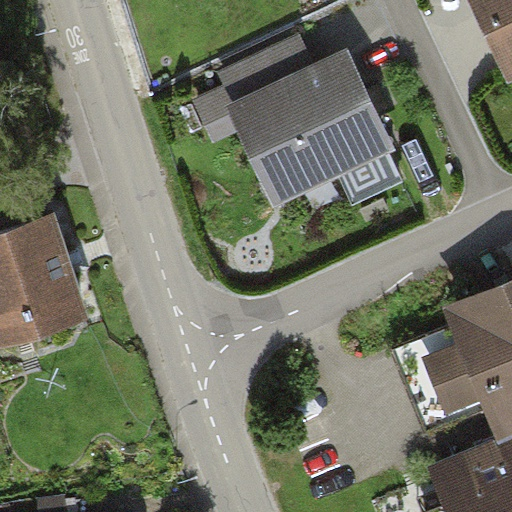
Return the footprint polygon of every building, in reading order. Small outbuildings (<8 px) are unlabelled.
[(511,0),(467,0),(505,83),(511,80),(511,0)] [(344,48),(225,102),(273,206),(392,152),(344,48)] [(0,328),(77,303),(47,214),(0,229),(0,328)] [(511,430),(511,284),(442,313),(494,438),(511,430)] [(511,511),(511,436),(433,468),(450,511),(511,511)]
